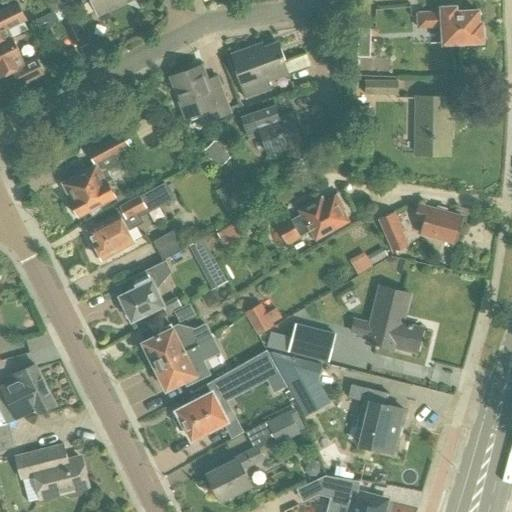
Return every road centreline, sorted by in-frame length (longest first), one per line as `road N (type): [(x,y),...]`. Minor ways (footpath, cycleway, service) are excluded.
road 1 (residential): [(155,511),(8,220)]
road 2 (residential): [(0,132),(185,31)]
road 3 (secondary): [(462,511),(511,353)]
road 4 (residential): [(185,31),(317,0)]
